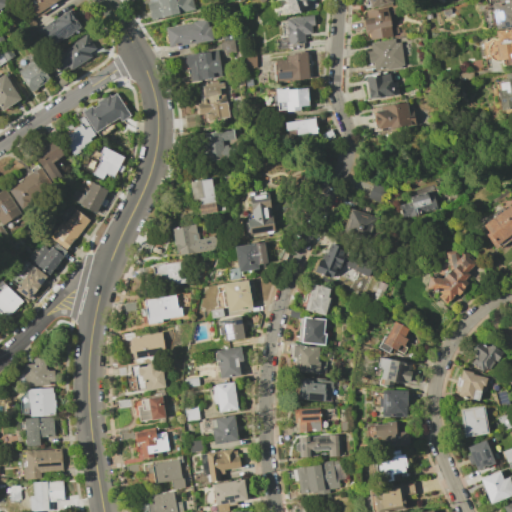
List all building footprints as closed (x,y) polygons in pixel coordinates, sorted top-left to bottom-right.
[(24,0),(60,0),(55,3),(57,5),(36,18),(24,0)] [(157,0),(190,0),(193,8),(150,19),(145,3),(157,0)] [(282,0),(311,0),(308,1),(311,9),(299,13),(298,12),(288,16),(282,0)] [(365,0),(367,8),(391,2),(390,0),(365,0)] [(511,0),(511,25),(495,29),(490,3),(497,2),(496,0),(511,0)] [(362,19),(366,18),(364,11),(386,7),(387,15),(388,15),(390,26),(389,26),(391,36),(369,39),(368,33),(364,34),(364,30),(362,19)] [(58,42),(59,43),(55,46),(54,44),(51,46),(40,29),(47,24),(47,23),(53,19),(53,20),(68,11),(71,9),(75,16),(73,18),(75,21),(76,20),(81,27),(79,28),(73,33),(73,34),(66,39),(65,37),(58,42)] [(289,19),(289,18),(312,15),(313,24),(309,25),(310,33),(303,34),(304,42),(301,43),(301,49),(290,50),(290,44),(287,44),(285,19),(289,19)] [(32,16),(36,24),(26,30),(22,23),(32,16)] [(192,23),(191,21),(205,19),(207,27),(209,26),(211,40),(168,47),(165,27),(192,23)] [(511,28),(511,63),(504,65),(503,59),(497,59),(494,40),(495,40),(494,31),(511,28)] [(92,56),(71,71),(68,67),(62,71),(52,56),(86,33),(96,48),(89,53),(92,56)] [(386,67),(373,69),(372,62),(367,63),(366,51),(371,50),(370,46),(369,42),(393,39),(394,42),(399,42),(403,65),(400,65),(400,67),(386,69),(386,67)] [(219,42),(233,40),(234,52),(225,53),(224,49),(220,50),(219,42)] [(0,52),(0,50),(7,45),(14,56),(6,62),(0,52)] [(217,51),(220,77),(189,81),(186,55),(217,51)] [(285,60),(284,55),(292,55),(292,53),(305,51),(307,79),(276,81),(274,60),(285,60)] [(255,54),(256,67),(239,68),(238,55),(255,54)] [(31,92),(18,71),(37,58),(50,80),(31,92)] [(499,88),(498,80),(505,79),(504,74),(511,72),(511,107),(500,110),(497,89),(499,88)] [(60,86),(54,77),(61,73),(67,82),(60,86)] [(368,98),(364,77),(388,73),(390,83),(395,82),(397,93),(368,98)] [(13,104),(3,111),(0,106),(0,76),(4,74),(21,99),(13,104)] [(199,103),(198,98),(199,98),(199,94),(202,94),(201,86),(223,83),(228,117),(207,120),(205,113),(198,114),(196,104),(199,103)] [(266,90),(266,92),(274,91),(274,88),(285,87),(286,89),(306,88),(307,105),(298,106),(299,110),(285,111),(285,109),(276,110),(276,105),(264,106),(263,90),(266,90)] [(110,97),(116,94),(130,115),(121,121),(118,117),(95,132),(82,112),(91,106),(93,109),(98,105),(97,102),(108,94),(110,97)] [(371,112),(370,107),(405,101),(407,111),(412,110),(414,123),(409,124),(409,125),(388,128),(388,127),(374,129),(371,112)] [(197,114),(199,125),(185,127),(183,117),(197,114)] [(67,132),(65,128),(71,124),(73,128),(81,123),(78,120),(83,117),(85,120),(95,134),(89,138),(91,140),(83,145),(84,147),(79,150),(80,152),(73,156),(60,136),(67,132)] [(313,118),(315,132),(306,133),(306,132),(285,135),(283,122),(313,118)] [(202,133),(231,128),(233,138),(221,140),(222,145),(234,144),(235,154),(206,159),(202,133)] [(329,129),(333,136),(322,142),(318,135),(329,129)] [(33,153),(54,140),(64,154),(52,161),(62,176),(52,182),(33,153)] [(121,171),(121,172),(118,170),(114,178),(105,173),(102,179),(92,174),(100,161),(98,160),(101,154),(99,153),(103,147),(124,158),(121,165),(124,166),(121,171)] [(39,168),(40,167),(53,188),(21,209),(8,188),(32,172),(30,169),(37,165),(39,168)] [(210,179),(215,212),(199,214),(197,199),(192,200),(189,182),(210,179)] [(85,195),(92,182),(108,190),(96,213),(70,200),(74,193),(75,190),(85,195)] [(373,182),(386,188),(380,203),(366,197),(373,182)] [(0,192),(5,189),(21,213),(2,226),(0,222),(0,192)] [(251,219),(248,196),(258,194),(258,193),(264,192),(264,193),(266,193),(272,230),(248,234),(246,220),(251,219)] [(409,202),(408,197),(425,192),(427,197),(432,196),(435,208),(399,219),(396,206),(409,202)] [(493,217),(491,214),(500,207),(502,210),(511,203),(511,232),(508,236),(510,239),(499,247),(498,246),(495,249),(484,235),(487,232),(482,225),(493,217)] [(348,208),(377,216),(369,240),(341,231),(348,208)] [(77,236),(67,250),(50,237),(63,220),(66,222),(75,210),(89,220),(77,236)] [(211,249),(178,255),(178,250),(174,251),(170,228),(194,224),(196,240),(206,238),(207,237),(211,236),(214,238),(215,243),(211,249)] [(262,241),(266,262),(256,264),(257,268),(238,271),(233,247),(262,241)] [(318,260),(319,260),(321,256),(323,257),(330,243),(344,249),(342,254),(371,267),(367,276),(340,264),(338,269),(335,268),(330,279),(313,271),(318,260)] [(54,268),(49,274),(32,262),(39,253),(37,252),(42,245),(48,250),(51,246),(53,248),(56,244),(66,251),(63,256),(58,262),(60,264),(56,270),(54,268)] [(457,258),(464,251),(475,262),(466,272),(468,275),(463,280),(466,283),(462,287),(464,288),(457,295),(455,294),(444,304),(437,297),(440,293),(439,291),(425,289),(428,276),(441,278),(448,270),(444,251),(455,249),(457,258)] [(15,290),(24,278),(16,272),(25,260),(47,276),(29,300),(15,290)] [(169,263),(168,260),(174,260),(174,262),(186,260),(189,282),(153,287),(150,266),(169,263)] [(222,290),(221,284),(246,280),(250,307),(226,312),(225,306),(223,307),(220,291),(222,290)] [(378,281),(386,285),(378,304),(369,300),(378,281)] [(310,283),(328,288),(326,297),(328,298),(324,315),(303,309),(310,283)] [(0,312),(0,290),(5,285),(22,301),(6,318),(0,312)] [(174,295),(176,308),(179,307),(181,316),(160,319),(161,322),(147,324),(143,300),(174,295)] [(221,308),(222,316),(210,318),(208,310),(221,308)] [(223,327),(221,319),(239,315),(243,338),(225,341),(224,334),(219,335),(218,328),(223,327)] [(299,319),(301,319),(302,316),(323,319),(322,333),(324,333),(323,345),(299,343),(299,341),(297,341),(299,319)] [(494,319),(498,328),(492,331),(487,322),(494,319)] [(383,335),(384,336),(392,321),(407,329),(403,337),(406,339),(402,346),(405,347),(402,354),(390,347),(387,353),(376,347),(383,335)] [(130,346),(129,340),(130,340),(130,338),(160,332),(164,355),(152,357),(151,355),(133,358),(132,352),(129,352),(128,346),(130,346)] [(475,355),(471,352),(478,342),(486,347),(489,343),(502,352),(496,362),(493,360),(492,361),(493,362),(488,369),(484,366),(481,371),(470,363),(475,355)] [(296,345),(318,347),(316,362),(318,362),(317,374),(293,371),(296,345)] [(214,352),(214,351),(239,347),(241,361),(236,361),(239,375),(219,378),(218,375),(217,375),(216,369),(217,369),(216,360),(214,361),(213,353),(214,352)] [(378,357),(409,363),(408,371),(410,371),(408,381),(401,380),(401,383),(391,381),(390,388),(380,386),(382,379),(379,378),(381,369),(376,368),(378,357)] [(34,358),(45,358),(46,369),(48,371),(54,370),(55,381),(49,382),(49,385),(25,387),(23,365),(34,364),(34,358)] [(137,365),(137,367),(145,366),(145,364),(152,363),(153,370),(160,369),(163,387),(144,390),(144,389),(135,390),(133,376),(130,376),(128,366),(137,365)] [(460,370),(471,372),(470,374),(485,378),(483,386),(481,385),(477,400),(457,395),(459,386),(457,385),(460,370)] [(197,377),(198,385),(184,387),(183,379),(197,377)] [(299,379),(307,380),(307,377),(324,379),(324,380),(331,381),(329,402),(297,398),(299,379)] [(214,386),(214,384),(232,382),(236,409),(217,412),(216,403),(212,403),(210,387),(214,386)] [(28,402),(27,389),(52,388),(53,393),(54,400),(55,408),(54,408),(54,411),(54,415),(30,417),(29,402),(28,402)] [(378,398),(380,398),(381,390),(406,390),(405,416),(380,416),(381,406),(378,406),(378,398)] [(505,390),(509,403),(499,406),(498,405),(497,405),(493,393),(505,390)] [(140,405),(139,399),(160,396),(163,417),(139,421),(136,406),(140,405)] [(196,406),(198,419),(185,421),(183,408),(196,406)] [(482,406),(486,433),(464,436),(459,409),(482,406)] [(293,409),(317,408),(318,430),(297,431),(297,422),(293,422),(293,409)] [(510,412),(511,417),(511,426),(502,431),(496,417),(510,412)] [(215,427),(214,418),(232,415),(236,440),(213,444),(211,428),(215,427)] [(39,438),(39,445),(26,446),(24,419),(53,417),(54,436),(39,438)] [(385,424),(385,422),(394,421),(395,432),(407,431),(408,438),(374,440),(373,425),(385,424)] [(153,430),(154,433),(164,432),(166,450),(150,452),(151,456),(141,458),(139,442),(136,443),(134,433),(153,430)] [(297,442),(297,437),(336,435),(337,455),(327,456),(327,450),(308,451),(308,457),(298,457),(298,452),(294,449),(293,445),(297,442)] [(188,440),(201,438),(203,450),(189,452),(188,440)] [(469,455),(466,447),(484,440),(494,463),(476,471),(473,463),(469,465),(465,456),(469,455)] [(511,446),(511,460),(506,463),(501,451),(511,446)] [(24,480),(23,467),(27,467),(26,451),(61,449),(63,471),(40,472),(41,478),(24,480)] [(209,482),(204,453),(231,449),(231,451),(235,450),(236,455),(237,455),(239,467),(222,469),(223,473),(218,474),(219,480),(209,482)] [(403,454),(405,467),(403,467),(404,472),(379,476),(376,458),(403,454)] [(147,473),(146,468),(151,467),(150,464),(177,460),(180,478),(182,478),(183,487),(171,489),(170,480),(147,484),(146,473),(147,473)] [(319,464),(318,462),(331,460),(331,461),(337,460),(337,464),(343,463),(345,478),(337,480),(338,487),(327,489),(328,492),(315,495),(315,491),(299,494),(296,480),(294,481),(292,469),(319,464)] [(500,469),(504,477),(510,475),(511,480),(511,494),(488,504),(478,478),(500,469)] [(235,505),(227,506),(227,511),(222,511),(216,511),(215,504),(214,504),(211,484),(242,479),(245,499),(235,501),(235,505)] [(30,511),(29,496),(33,496),(32,483),(62,480),(64,501),(48,502),(48,511),(30,511)] [(412,482),(414,493),(402,495),(404,508),(382,511),(370,511),(367,490),(412,482)] [(147,511),(146,504),(151,503),(149,495),(172,491),(174,502),(180,501),(181,511),(147,511)] [(504,511),(502,506),(511,502),(509,497),(511,495),(511,511),(504,511)]
